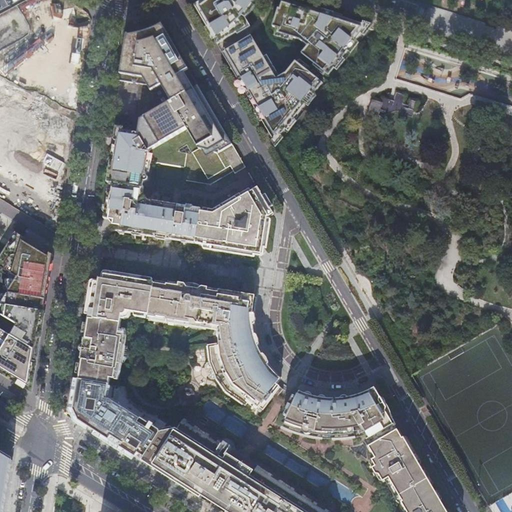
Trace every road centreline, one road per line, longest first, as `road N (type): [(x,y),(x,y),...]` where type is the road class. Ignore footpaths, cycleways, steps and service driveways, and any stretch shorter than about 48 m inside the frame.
road 1 (residential): [(111,5),(42,428)]
road 2 (residential): [(288,201),(177,15),(159,4),(111,5)]
road 3 (residential): [(382,362),(337,380),(312,377),(281,353),(272,309),(288,201)]
road 4 (residential): [(382,362),(288,201)]
road 5 (residential): [(469,511),(382,362)]
road 6 (unknown): [(268,166),(227,194),(158,190)]
